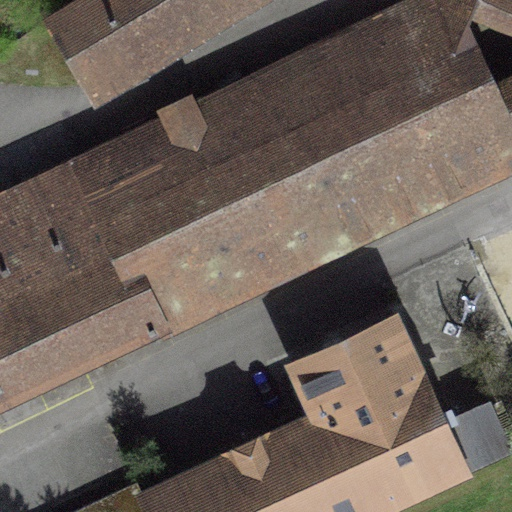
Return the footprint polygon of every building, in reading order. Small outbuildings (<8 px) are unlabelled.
[(75,0),(53,14),(95,85),(234,0),(75,0)] [(511,0),(434,0),(432,6),(507,164),(511,162),(511,0)] [(507,164),(432,6),(83,169),(159,329),(333,247),(507,164)] [(0,404),(49,381),(159,329),(83,169),(0,208),(0,404)] [(408,511),(485,479),(411,315),(353,341),(300,366),(324,415),(282,433),(96,511),(408,511)]
